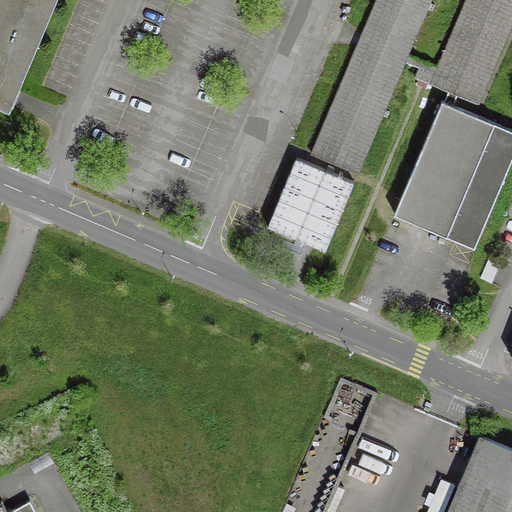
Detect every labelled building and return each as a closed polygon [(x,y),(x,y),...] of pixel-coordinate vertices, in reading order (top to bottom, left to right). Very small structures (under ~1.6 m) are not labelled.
[(0,0),(0,101),(18,108),(62,0),(0,0)] [(437,0),(385,0),(319,156),(363,175),(410,64),(414,55),(437,0)] [(486,107),(511,42),(511,0),(473,0),(445,67),(414,55),(410,64),(424,70),(420,79),(486,107)] [(511,175),(511,127),(449,100),(405,212),(483,248),(511,175)] [(327,248),(355,180),(298,157),(269,224),(327,248)] [(511,511),(511,447),(481,435),(447,511),(511,511)] [(427,511),(442,511),(455,484),(442,479),(427,511)] [(0,511),(41,511),(36,501),(14,511),(12,511),(8,503),(0,506),(0,511)]
